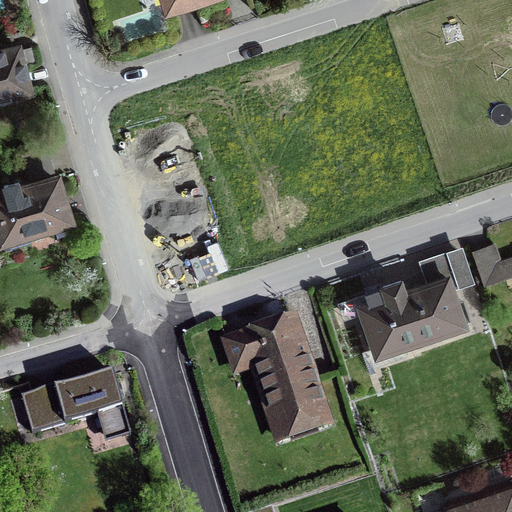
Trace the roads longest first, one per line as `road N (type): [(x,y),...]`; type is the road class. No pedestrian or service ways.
road 1 (residential): [(150,325),(511,204)]
road 2 (residential): [(81,97),(396,0)]
road 3 (residential): [(150,325),(81,97)]
road 4 (residential): [(206,511),(150,325)]
road 5 (residential): [(0,368),(150,325)]
